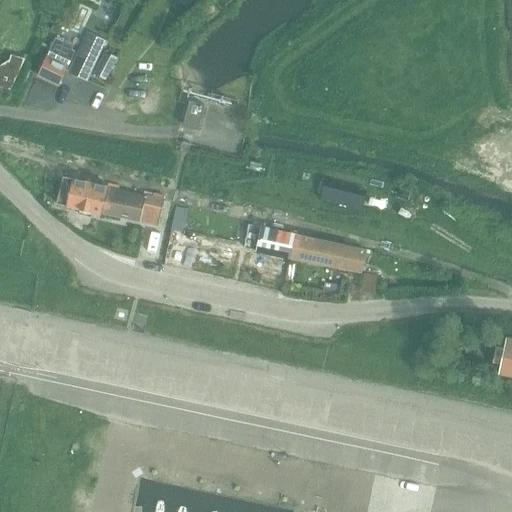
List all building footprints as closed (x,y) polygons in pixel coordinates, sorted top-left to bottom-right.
[(182,0),(179,3),(188,10),(196,0),(182,0)] [(86,80),(105,41),(89,33),(70,72),(86,80)] [(51,46),(39,75),(60,84),(75,51),(72,50),(74,45),(65,41),(64,42),(55,38),(51,46)] [(105,80),(117,57),(106,51),(94,74),(105,80)] [(197,128),(203,105),(190,101),(184,125),(197,128)] [(163,200),(63,177),(57,203),(102,213),(102,212),(158,225),(163,200)] [(324,184),(321,198),(362,208),(365,195),(324,184)] [(176,207),(171,230),(182,232),(187,209),(176,207)] [(291,255),(296,235),(251,225),(246,245),(291,255)] [(296,235),(291,255),(291,257),(360,272),(364,250),(296,235)] [(208,237),(206,246),(227,252),(230,243),(208,237)] [(511,341),(508,341),(501,372),(511,374),(511,341)]
